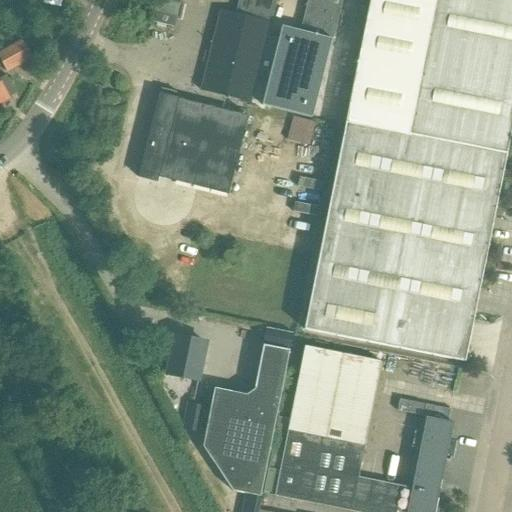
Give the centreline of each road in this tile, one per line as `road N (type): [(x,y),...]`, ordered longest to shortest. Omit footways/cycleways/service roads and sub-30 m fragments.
road 1 (track): [(174,511),(27,251)]
road 2 (tertiary): [(0,157),(33,121),(101,0)]
road 3 (unclassified): [(490,511),(511,393)]
